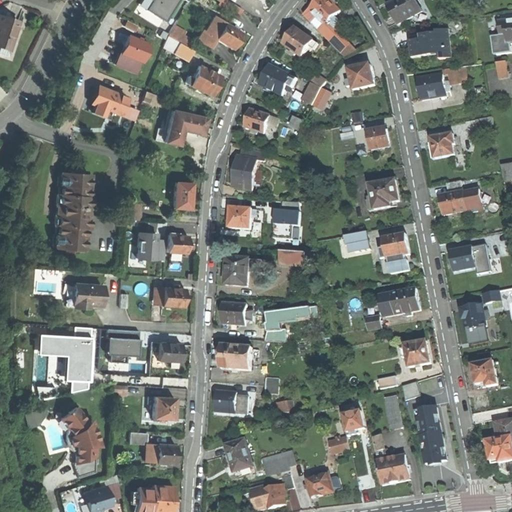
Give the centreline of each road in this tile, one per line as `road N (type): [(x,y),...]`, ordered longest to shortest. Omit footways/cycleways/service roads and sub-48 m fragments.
road 1 (residential): [(292,0),(252,58),(211,160),(187,511)]
road 2 (residential): [(476,501),(396,80),(359,0)]
road 3 (residential): [(0,123),(29,90),(68,14)]
